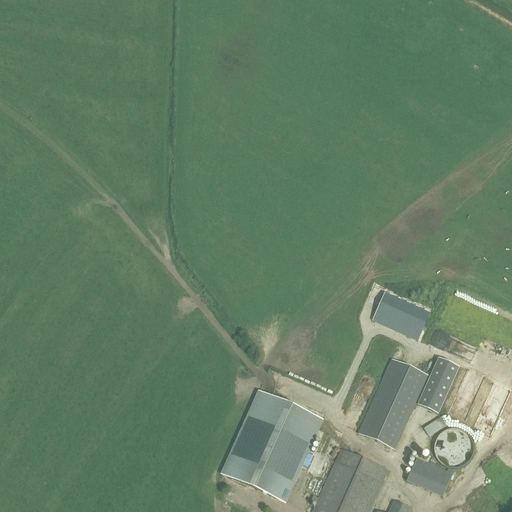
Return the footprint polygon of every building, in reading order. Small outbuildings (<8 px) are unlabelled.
[(470,358),(448,347),(422,406),(443,416),(470,358)] [(358,434),(395,451),(429,376),(391,359),(358,434)] [(223,476),(258,491),(273,456),(296,466),(294,469),(299,471),(325,414),(262,386),(223,476)] [(434,448),(434,450),(434,451),(434,453),(435,455),(435,456),(436,458),(437,459),(438,461),(439,462),(440,464),(441,465),(442,466),(444,467),(445,468),(447,468),(448,469),(450,469),(452,470),(454,470),(455,470),(457,470),(459,469),(460,469),(462,468),(464,467),(465,466),(466,465),(468,464),(469,463),(470,462),(471,460),(472,459),(473,457),(473,456),(474,454),(474,452),(474,451),(474,449),(474,447),(473,445),(473,444),(472,442),(472,440),(471,439),(470,438),(469,436),(467,435),(466,434),(465,433),(463,432),(461,431),(460,431),(458,430),(456,430),(455,430),(453,430),(451,430),(449,431),(448,431),(446,432),(445,432),(443,433),(442,434),(440,435),(439,437),(438,438),(437,440),(436,441),(435,443),(435,444),(435,446),(434,448)] [(312,511),(369,511),(382,484),(388,472),(341,449),(335,462),(318,499),(314,497),(312,502),(316,504),(312,511)] [(307,471),(319,477),(327,458),(316,453),(307,471)] [(406,482),(442,498),(453,475),(417,459),(406,482)] [(409,511),(411,509),(394,501),(389,511),(409,511)]
